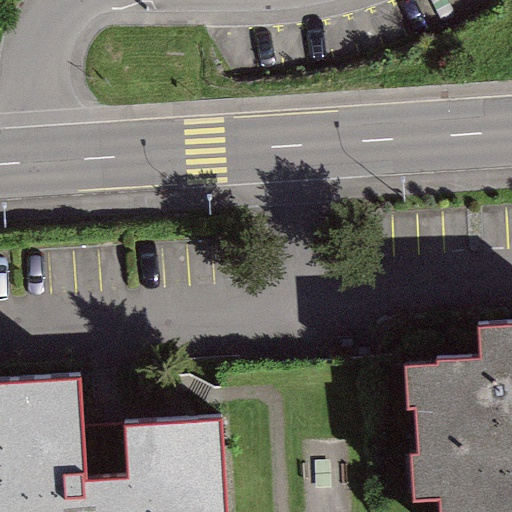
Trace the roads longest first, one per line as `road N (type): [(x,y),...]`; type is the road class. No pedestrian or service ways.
road 1 (tertiary): [(40,163),(511,131)]
road 2 (residential): [(40,163),(38,55),(53,12),(75,0)]
